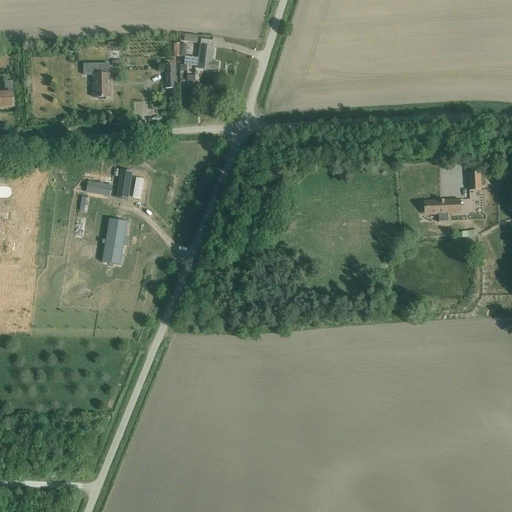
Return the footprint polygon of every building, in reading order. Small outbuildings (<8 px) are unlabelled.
[(197,36),(185,35),(184,41),(196,43),(197,36)] [(212,41),(200,39),(198,58),(184,57),(183,65),(197,67),(197,69),(217,71),(218,63),(212,62),(214,48),(211,48),(212,41)] [(175,61),(165,61),(165,89),(175,89),(175,61)] [(109,63),(83,64),(83,75),(93,75),(93,98),(110,98),(109,74),(109,63)] [(0,92),(0,108),(13,108),(12,82),(4,82),(5,92),(0,92)] [(120,170),(119,177),(131,179),(132,172),(120,170)] [(468,173),(468,191),(481,191),(480,173),(468,173)] [(103,196),(109,197),(111,186),(87,182),(86,191),(103,194),(103,196)] [(117,191),(115,198),(127,200),(128,193),(117,191)] [(459,200),(425,201),(426,213),(437,213),(437,215),(438,223),(447,222),(447,215),(460,214),(459,200)] [(104,245),(102,257),(121,260),(126,227),(108,224),(105,241),(104,245)]
